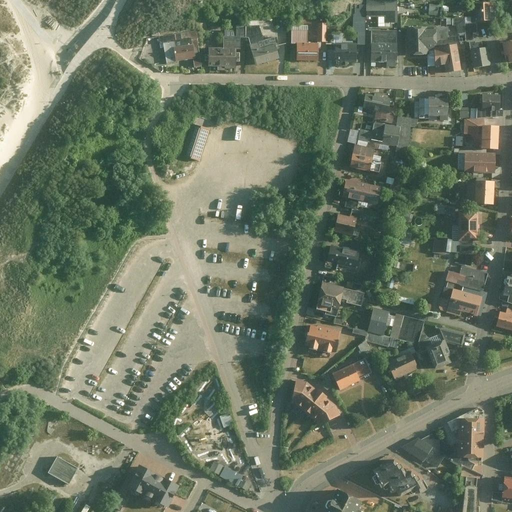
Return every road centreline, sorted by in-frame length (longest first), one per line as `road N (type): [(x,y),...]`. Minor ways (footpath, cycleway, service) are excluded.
road 1 (residential): [(272,481),(275,423),(352,81)]
road 2 (residential): [(463,399),(506,193),(510,74)]
road 3 (residential): [(352,81),(173,80),(128,65),(92,38)]
road 4 (residential): [(292,511),(311,483),(463,399)]
road 5 (residential): [(204,477),(26,387)]
road 6 (residential): [(510,74),(352,81)]
road 7 (residential): [(490,388),(488,511)]
